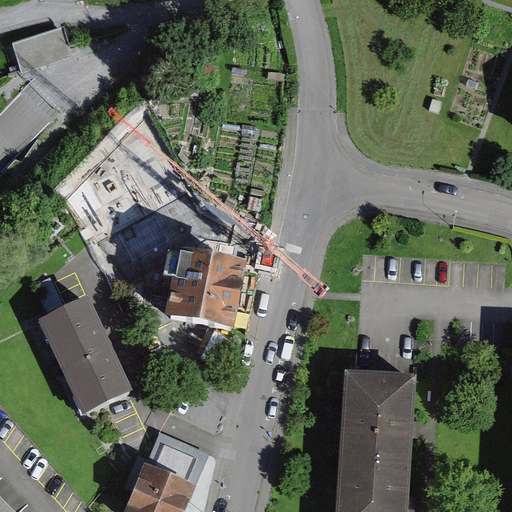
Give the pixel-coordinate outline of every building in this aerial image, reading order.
[(63,30),(12,48),(21,75),(73,58),(63,30)] [(231,326),(248,256),(181,241),(164,310),(231,326)] [(129,402),(86,308),(37,330),(80,424),(129,402)] [(400,511),(409,397),(338,392),(328,511),(400,511)] [(126,511),(184,511),(185,510),(134,491),(126,511)]
